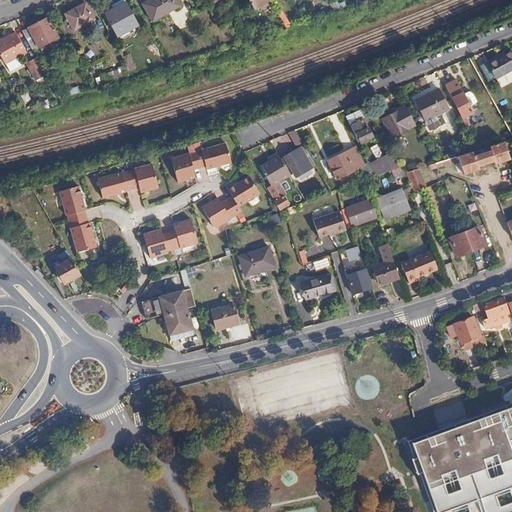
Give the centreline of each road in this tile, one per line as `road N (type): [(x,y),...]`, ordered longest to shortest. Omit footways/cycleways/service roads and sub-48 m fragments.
road 1 (residential): [(236,145),(511,31)]
road 2 (secondary): [(162,374),(418,309)]
road 3 (primary): [(0,305),(28,322),(43,352),(1,430)]
road 4 (residential): [(418,309),(446,386),(511,367)]
